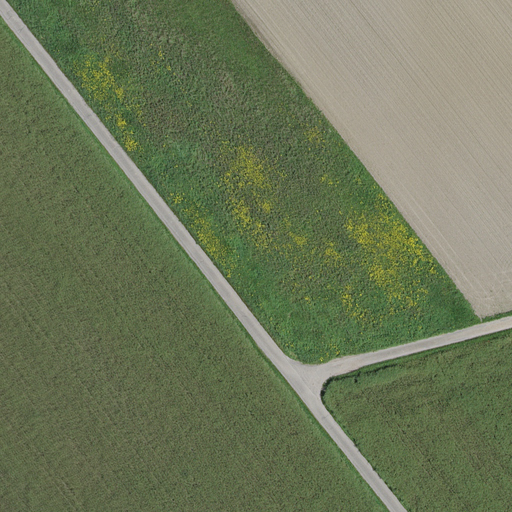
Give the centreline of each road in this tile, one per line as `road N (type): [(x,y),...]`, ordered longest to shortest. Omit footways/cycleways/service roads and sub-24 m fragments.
road 1 (unclassified): [(302,387),(0,6)]
road 2 (unclassified): [(302,387),(323,371),(511,322)]
road 3 (unclassified): [(398,511),(302,387)]
